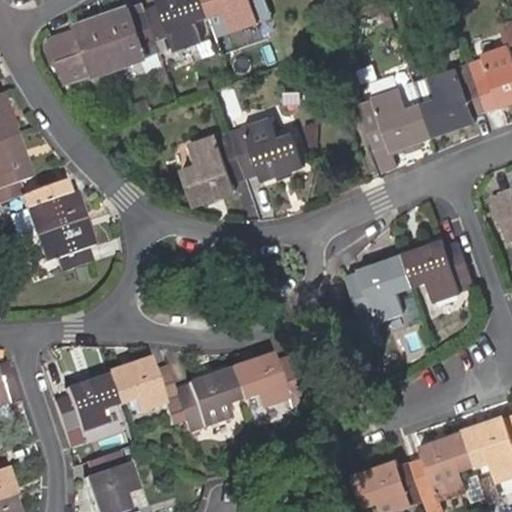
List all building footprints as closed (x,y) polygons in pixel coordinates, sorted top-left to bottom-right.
[(266,4),(265,0),(156,0),(159,7),(145,11),(146,14),(133,18),(130,8),(76,26),(78,30),(51,39),(54,46),(43,50),(50,69),(55,67),(62,87),(93,76),(146,58),(142,47),(169,38),(174,53),(202,44),(195,23),(210,18),(226,13),(232,33),(258,24),(253,8),(266,4)] [(271,20),(266,4),(253,8),(258,24),(271,20)] [(216,38),(232,33),(226,13),(210,18),(216,38)] [(366,119),(365,119),(366,120),(372,139),(375,148),(390,143),(392,151),(404,147),(422,141),(475,123),(472,115),(498,107),(499,109),(511,104),(511,52),(509,44),(481,54),(488,77),(462,86),(457,70),(431,79),(438,99),(408,110),(400,90),(375,99),(375,101),(380,114),(366,119)] [(0,203),(23,196),(18,183),(30,179),(1,95),(0,95),(0,203)] [(380,114),(375,101),(361,105),(366,119),(380,114)] [(280,139),(272,118),(244,128),(249,144),(224,152),(219,137),(190,147),(197,168),(182,173),(194,206),(237,190),(235,183),(260,174),(262,181),(305,167),(294,133),(280,139)] [(426,149),(422,141),(404,147),(406,156),(426,149)] [(375,148),(381,169),(397,163),(392,151),(390,143),(375,148)] [(63,182),(34,192),(38,204),(25,209),(9,215),(19,242),(34,237),(35,239),(43,265),(58,260),(62,273),(92,263),(87,250),(94,248),(73,193),(68,194),(63,182)] [(511,182),(511,183),(511,186),(511,191),(501,195),(486,200),(502,244),(511,241),(511,182)] [(34,192),(23,196),(0,203),(0,218),(9,215),(25,209),(38,204),(34,192)] [(412,251),(426,246),(423,239),(409,244),(412,251)] [(462,292),(475,288),(460,242),(446,247),(444,240),(426,246),(412,251),(400,255),(412,287),(428,281),(435,303),(463,294),(462,292)] [(371,258),(373,264),(386,260),(384,253),(371,258)] [(412,287),(400,255),(386,260),(373,264),(358,269),(359,272),(345,277),(363,330),(377,326),(377,324),(405,313),(397,292),(412,287)] [(383,342),(378,327),(377,326),(363,330),(360,331),(364,349),(383,342)] [(283,393),(296,389),(286,359),(272,363),(269,356),(186,385),(186,387),(173,392),(175,397),(183,420),(196,415),(200,428),(228,419),(224,405),(254,395),(259,408),(285,399),(283,393)] [(175,397),(173,392),(164,367),(151,372),(147,361),(64,390),(67,398),(54,402),(64,432),(78,428),(80,434),(107,424),(102,411),(132,400),(137,414),(163,405),(162,402),(175,397)] [(0,405),(4,404),(18,400),(5,364),(0,366),(0,405)] [(4,404),(0,405),(0,418),(8,416),(4,404)] [(357,490),(363,508),(379,502),(382,511),(392,511),(411,506),(409,498),(435,490),(440,502),(466,493),(460,472),(489,463),(496,482),(511,477),(511,418),(506,421),(505,418),(421,448),(425,460),(399,469),(396,462),(353,477),(357,490)] [(85,478),(96,511),(129,511),(130,511),(124,496),(138,491),(128,463),(121,465),(117,452),(87,462),(92,476),(85,478)] [(0,511),(19,511),(4,469),(0,470),(0,511)] [(500,511),(492,489),(483,492),(489,511),(500,511)]
